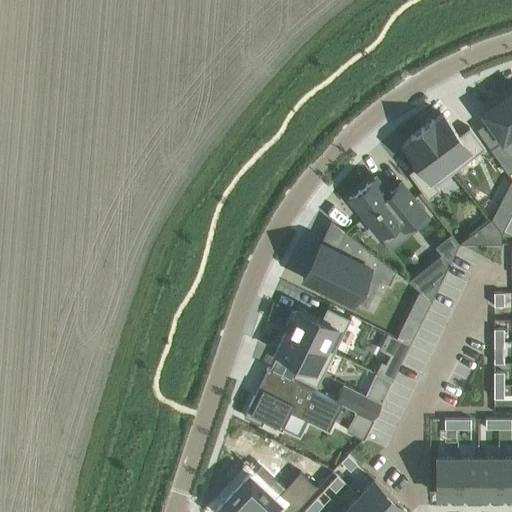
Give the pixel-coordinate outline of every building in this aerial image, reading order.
[(499,99),(481,111),(501,140),(490,148),(507,173),(511,169),(511,142),(509,139),(511,137),(511,85),(497,96),(499,99)] [(433,118),(421,127),(454,170),(484,148),(469,126),(458,135),(442,113),(434,120),(433,118)] [(411,137),(402,143),(418,165),(408,173),(428,198),(439,190),(435,184),(454,170),(421,127),(410,135),(411,137)] [(376,176),(349,198),(379,236),(406,214),(412,221),(425,211),(401,182),(389,192),(376,176)] [(509,218),(511,212),(511,179),(511,178),(490,218),(501,233),(503,229),(509,218)] [(511,219),(509,218),(503,229),(511,233),(511,219)] [(321,241),(301,276),(348,299),(367,264),(378,269),(383,261),(345,230),(335,248),(321,241)] [(452,235),(436,247),(449,263),(459,244),(452,235)] [(428,274),(414,285),(430,299),(437,285),(428,274)] [(503,292),(493,292),(493,305),(503,305),(503,292)] [(292,310),(285,324),(288,325),(286,329),(333,352),(350,318),(327,306),(321,318),(297,306),(295,311),(292,310)] [(493,328),(493,341),(503,341),(503,328),(493,328)] [(286,329),(275,351),(299,363),(293,375),(317,386),(333,352),(286,329)] [(391,380),(408,345),(409,342),(396,336),(387,332),(379,347),(391,353),(386,363),(381,360),(375,373),(391,380)] [(493,341),(493,354),(503,354),(503,341),(493,341)] [(493,371),(493,384),(503,384),(503,371),(493,371)] [(253,395),(243,415),(261,424),(263,419),(281,427),(282,426),(289,410),(307,419),(329,429),(342,403),(334,399),(281,373),(272,392),(262,387),(257,397),(253,395)] [(343,382),(334,399),(342,403),(355,410),(373,418),(381,401),(365,393),(343,382)] [(493,384),(493,397),(503,397),(503,384),(493,384)] [(355,410),(346,429),(363,438),(373,418),(355,410)] [(444,418),(444,428),(457,428),(457,418),(444,418)] [(457,418),(457,428),(470,428),(470,418),(457,418)] [(485,418),(485,428),(498,428),(498,418),(485,418)] [(498,418),(498,428),(511,428),(511,418),(498,418)] [(347,454),(340,461),(350,470),(357,463),(347,454)] [(511,456),(498,457),(498,494),(511,493),(511,456)] [(436,457),(436,494),(457,494),(457,457),(436,457)] [(457,457),(457,494),(477,494),(477,457),(457,457)] [(477,457),(477,494),(498,494),(498,457),(477,457)] [(336,474),(327,484),(335,491),(344,481),(336,474)] [(245,478),(213,511),(273,511),(275,510),(277,511),(289,511),(312,488),(296,476),(274,500),(245,478)] [(373,478),(358,495),(376,511),(395,511),(402,505),(373,478)] [(376,511),(358,495),(343,511),(344,511),(376,511)] [(316,497),(307,506),(313,511),(315,511),(323,503),(316,497)]
